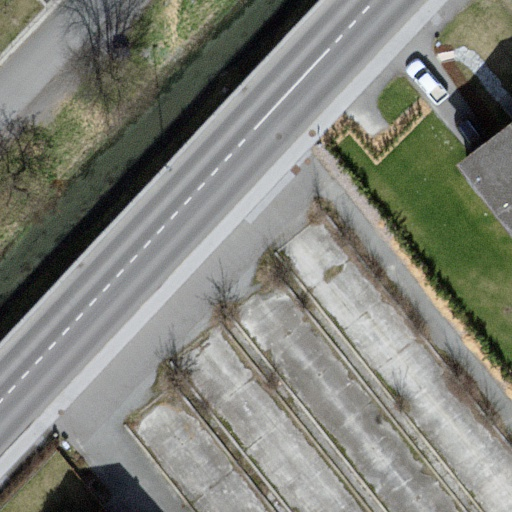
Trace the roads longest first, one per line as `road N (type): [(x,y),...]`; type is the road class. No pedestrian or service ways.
road 1 (secondary): [(0,395),(372,0)]
road 2 (residential): [(0,103),(97,0)]
